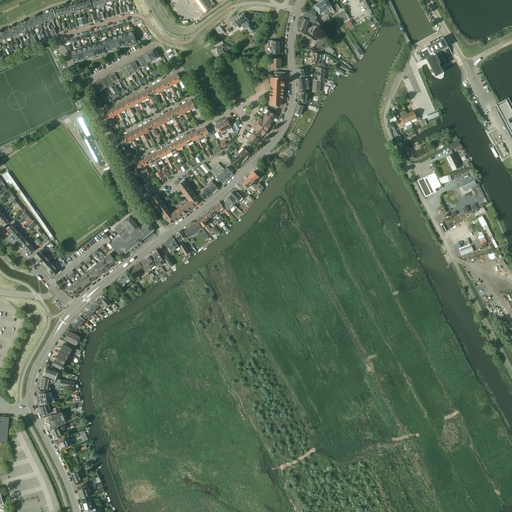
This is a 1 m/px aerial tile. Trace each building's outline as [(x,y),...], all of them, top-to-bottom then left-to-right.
[(194,0),(204,13),(206,12),(213,6),(209,0),(208,0),(194,0)] [(326,0),(323,0),(319,3),(321,6),(323,5),(324,7),(325,6),(329,12),(333,10),(331,7),(326,0)] [(330,0),(332,2),(337,11),(340,9),(336,3),(338,2),(336,0),(330,0)] [(372,9),(366,0),(365,0),(363,1),(368,11),(372,9)] [(321,6),(319,3),(314,6),(313,7),(312,8),(314,11),(316,11),(317,10),(320,14),(322,17),(329,12),(325,6),(324,7),(323,5),(321,6)] [(243,14),(238,18),(241,21),(242,21),(244,24),(242,26),(244,29),(245,28),(249,33),(254,29),(250,24),(249,25),(247,22),(248,21),(247,19),(250,17),(247,14),(245,16),(243,14)] [(308,14),(306,20),(309,21),(314,23),(315,22),(315,20),(316,17),(308,14)] [(239,28),(242,26),(244,24),(242,21),(241,21),(238,18),(234,21),(232,23),(231,24),(232,26),(233,25),(235,27),(236,28),(238,26),(239,28)] [(302,18),(298,28),(306,31),(309,21),(306,20),(302,18)] [(350,21),(345,24),(349,30),(354,27),(350,21)] [(215,29),(220,36),(224,33),(219,26),(215,29)] [(127,31),(128,33),(131,43),(136,41),(132,29),(127,31)] [(131,43),(128,33),(127,31),(122,33),(123,35),(125,45),(131,43)] [(123,35),(117,36),(120,46),(125,45),(123,35)] [(117,36),(112,38),(115,48),(120,46),(117,36)] [(443,72),(433,54),(448,47),(443,37),(439,40),(430,44),(417,51),(417,52),(422,61),(426,59),(435,76),(443,72)] [(112,38),(107,40),(110,49),(115,48),(112,38)] [(318,43),(315,46),(320,50),(322,48),(323,49),(327,45),(321,39),(317,43),(318,43)] [(110,49),(107,40),(102,41),(102,43),(105,51),(110,49)] [(279,40),(268,40),(268,54),(279,54),(279,47),(279,40)] [(102,43),(97,45),(100,54),(105,53),(105,51),(102,43)] [(91,44),(86,45),(88,51),(90,57),(95,56),(92,46),(91,44)] [(86,45),(81,47),(85,59),(90,57),(88,51),(86,45)] [(97,45),(92,46),(95,56),(100,54),(97,45)] [(218,51),(216,52),(220,59),(226,56),(222,49),(223,48),(222,45),(216,48),(218,51)] [(81,47),(76,48),(77,51),(80,60),(85,59),(81,47)] [(74,62),(80,60),(77,51),(71,52),(74,62)] [(147,54),(152,63),(160,59),(155,51),(153,52),(153,51),(147,54)] [(313,60),(312,63),(312,66),(318,67),(319,66),(325,67),(323,64),(323,60),(324,59),(325,55),(322,54),(317,54),(313,53),(312,60),(313,60)] [(147,54),(143,56),(147,63),(149,62),(150,64),(152,63),(147,54)] [(139,59),(135,61),(139,68),(141,67),(142,69),(144,68),(139,59)] [(271,68),(281,68),(281,59),(277,59),(272,59),(271,68)] [(135,61),(131,64),(136,73),(138,72),(140,71),(139,68),(135,61)] [(131,64),(126,66),(132,75),(136,73),(131,64)] [(132,75),(126,66),(122,68),(128,77),(132,75)] [(122,68),(118,71),(122,77),(124,76),(126,78),(128,77),(122,68)] [(298,69),(299,78),(307,77),(306,68),(298,69)] [(317,79),(324,80),(326,80),(327,79),(324,78),(325,69),(318,68),(317,75),(317,79)] [(114,73),(110,75),(114,82),(116,85),(120,82),(119,82),(114,73)] [(284,81),(284,73),(274,73),(274,78),(270,77),(269,105),(274,105),(274,106),(278,106),(278,105),(283,105),(284,86),(285,86),(285,81),(284,81)] [(175,76),(172,77),(176,83),(179,82),(183,88),(187,86),(184,81),(183,81),(182,80),(183,79),(181,76),(179,77),(178,74),(177,75),(176,74),(175,75),(175,76)] [(172,77),(167,80),(171,86),(176,83),(172,77)] [(106,78),(102,80),(106,87),(108,85),(109,88),(111,87),(106,78)] [(306,90),(306,89),(309,89),(307,79),(306,79),(306,78),(305,78),(299,79),(300,90),(306,90)] [(167,80),(162,82),(165,89),(166,91),(170,89),(172,88),(171,86),(167,80)] [(312,91),(319,92),(321,81),(313,80),(312,91)] [(103,91),(98,82),(92,85),(96,92),(100,90),(102,92),(103,91)] [(162,82),(157,85),(160,92),(161,93),(163,92),(164,92),(163,90),(165,89),(162,82)] [(157,85),(152,88),(155,94),(160,92),(157,85)] [(152,88),(147,91),(150,97),(155,94),(152,88)] [(426,88),(417,92),(425,110),(425,111),(434,107),(434,106),(431,99),(426,88)] [(147,91),(141,93),(145,100),(150,97),(147,91)] [(302,103),(309,104),(310,104),(310,101),(309,101),(306,100),(307,93),(300,92),(299,100),(302,100),(302,103)] [(141,93),(136,96),(140,102),(145,100),(141,93)] [(136,96),(131,99),(135,105),(140,102),(136,96)] [(131,99),(126,101),(129,108),(135,105),(131,99)] [(126,101),(121,104),(124,111),(129,108),(126,101)] [(189,102),(186,104),(190,110),(195,107),(192,101),(191,101),(190,101),(189,101),(189,102)] [(501,105),(495,107),(501,119),(507,116),(511,113),(511,110),(507,101),(501,105)] [(121,104),(116,107),(119,113),(124,111),(121,104)] [(186,104),(181,106),(185,113),(190,110),(186,104)] [(181,106),(176,109),(179,116),(183,114),(185,118),(188,116),(187,113),(185,114),(185,113),(181,106)] [(116,107),(111,110),(114,116),(119,113),(116,107)] [(262,111),(262,112),(274,121),(277,116),(266,108),(263,112),(262,111)] [(176,109),(171,112),(174,118),(179,116),(176,109)] [(114,116),(111,110),(104,113),(107,119),(107,120),(108,120),(111,126),(114,125),(111,118),(114,116)] [(413,111),(407,113),(410,120),(416,118),(417,120),(420,119),(417,111),(414,113),(413,111)] [(171,112),(166,115),(169,121),(171,120),(172,121),(173,121),(175,120),(174,118),(171,112)] [(262,114),(260,117),(270,125),(274,121),(262,112),(261,113),(262,114)] [(402,118),(399,119),(402,127),(405,126),(405,125),(406,126),(412,124),(410,120),(407,113),(401,116),(402,118)] [(86,114),(77,119),(84,132),(79,134),(83,140),(84,140),(85,142),(98,168),(105,164),(105,165),(107,167),(109,166),(112,165),(110,162),(110,161),(103,148),(98,138),(95,133),(95,132),(86,114)] [(166,115),(161,117),(164,124),(169,121),(166,115)] [(161,117),(155,120),(159,126),(164,124),(161,117)] [(252,127),(263,136),(271,126),(270,125),(260,117),(257,121),(256,120),(254,123),(255,124),(252,127)] [(224,121),(221,122),(226,131),(231,128),(233,132),(236,131),(236,130),(233,124),(231,125),(230,126),(229,122),(227,118),(224,120),(224,121)] [(155,120),(150,123),(154,129),(159,126),(155,120)] [(226,131),(221,122),(219,123),(216,124),(220,131),(217,133),(220,139),(223,137),(222,135),(227,133),(226,131)] [(150,123),(145,125),(148,132),(154,129),(150,123)] [(145,125),(140,128),(142,132),(143,134),(148,132),(145,125)] [(205,126),(200,129),(203,136),(205,139),(207,137),(211,135),(210,132),(208,133),(205,126)] [(248,130),(248,131),(249,132),(260,140),(263,136),(252,127),(249,131),(248,130)] [(140,128),(135,131),(138,137),(143,134),(142,132),(140,128)] [(200,141),(204,139),(203,136),(200,129),(194,132),(198,139),(199,141),(200,141)] [(135,131),(130,134),(133,140),(138,137),(135,131)] [(249,132),(248,131),(247,132),(248,133),(246,136),(256,144),(260,140),(249,132)] [(189,135),(192,141),(198,139),(194,132),(189,135)] [(130,134),(124,136),(128,143),(133,140),(130,134)] [(394,138),(398,142),(403,138),(399,134),(394,138)] [(184,138),(187,144),(192,141),(189,135),(184,138)] [(128,143),(124,136),(118,140),(121,146),(121,147),(122,146),(125,153),(128,151),(125,144),(128,143)] [(178,140),(182,147),(187,144),(184,138),(178,140)] [(173,143),(177,150),(182,147),(178,140),(173,143)] [(283,140),(279,145),(280,146),(281,146),(282,147),(283,148),(286,145),(287,143),(284,140),(283,140)] [(448,147),(450,151),(455,148),(457,147),(460,145),(458,142),(448,147)] [(168,146),(171,153),(173,155),(176,154),(178,152),(177,150),(173,143),(168,146)] [(162,149),(166,155),(171,153),(168,146),(162,149)] [(225,151),(230,155),(234,151),(233,149),(230,146),(225,151)] [(157,152),(161,158),(166,155),(162,149),(157,152)] [(244,149),(239,154),(245,160),(250,154),(249,153),(244,149)] [(157,152),(152,154),(157,164),(155,164),(157,167),(158,167),(158,166),(159,166),(158,163),(162,161),(161,158),(157,152)] [(147,157),(151,166),(155,164),(157,164),(152,154),(147,157)] [(245,160),(239,154),(234,159),(240,165),(245,160)] [(447,157),(453,170),(460,167),(454,154),(447,157)] [(141,160),(145,166),(150,164),(147,157),(141,160)] [(146,169),(141,160),(136,163),(137,166),(135,167),(138,174),(141,172),(146,169)] [(204,170),(206,174),(210,170),(204,163),(200,166),(201,167),(203,170),(204,170)] [(226,168),(224,170),(218,163),(211,170),(214,174),(214,175),(216,178),(217,177),(223,183),(232,174),(226,168)] [(199,165),(196,167),(197,169),(197,170),(200,173),(204,170),(203,170),(201,167),(200,166),(199,165)] [(251,174),(248,177),(253,182),(255,180),(259,177),(255,173),(253,172),(251,174)] [(418,181),(426,197),(436,192),(428,176),(418,181)] [(245,180),(242,183),(243,184),(247,188),(250,186),(251,184),(253,182),(248,177),(247,178),(245,180)] [(150,186),(146,188),(147,191),(148,190),(154,187),(151,181),(149,182),(150,184),(150,186)] [(189,201),(187,202),(173,212),(172,213),(157,194),(150,199),(168,222),(173,223),(187,212),(197,205),(198,199),(184,181),(177,186),(189,201)] [(461,187),(463,191),(476,184),(474,181),(462,187),(461,187)] [(206,185),(208,187),(213,193),(218,188),(213,183),(210,185),(208,183),(206,185)] [(475,189),(479,197),(484,195),(479,186),(475,189)] [(203,188),(202,189),(204,191),(209,196),(213,193),(208,187),(205,190),(203,188)] [(209,196),(204,191),(200,194),(205,200),(209,196)] [(227,198),(233,204),(238,199),(239,201),(242,198),(237,192),(234,195),(232,193),(227,198)] [(233,204),(227,198),(224,201),(225,202),(223,204),(228,210),(231,208),(230,207),(233,204)] [(219,202),(215,205),(219,210),(222,208),(223,210),(224,209),(223,207),(219,202)] [(475,203),(470,206),(471,207),(474,212),(479,209),(478,209),(478,207),(476,204),(475,203)] [(212,208),(208,211),(212,216),(215,214),(217,217),(218,216),(216,213),(212,208)] [(208,211),(205,214),(209,219),(211,217),(213,220),(214,219),(212,216),(208,211)] [(0,217),(0,221),(1,223),(6,218),(9,215),(6,212),(0,217)] [(6,218),(1,223),(4,226),(5,225),(9,221),(12,218),(9,215),(6,218)] [(138,243),(154,230),(147,222),(139,228),(130,216),(123,221),(124,221),(115,229),(121,236),(110,244),(118,255),(123,251),(125,253),(138,243)] [(201,217),(197,220),(203,227),(207,224),(205,222),(201,217)] [(7,228),(7,229),(11,233),(17,227),(18,226),(15,222),(12,224),(7,228)] [(188,237),(201,228),(197,222),(184,231),(187,235),(188,237)] [(11,233),(14,237),(22,230),(21,230),(18,226),(17,227),(11,233)] [(18,241),(23,237),(25,235),(25,234),(22,230),(14,237),(18,241)] [(181,239),(186,236),(182,230),(177,233),(174,235),(180,243),(182,241),(181,239)] [(203,230),(199,233),(203,239),(207,236),(203,230)] [(169,239),(174,247),(175,248),(176,249),(180,247),(179,246),(178,244),(173,236),(172,236),(170,238),(169,239)] [(18,241),(22,245),(29,239),(28,238),(26,240),(23,237),(18,241)] [(22,245),(25,249),(30,245),(32,243),(31,242),(29,239),(22,245)] [(165,241),(165,242),(168,246),(169,248),(167,249),(172,256),(174,254),(173,251),(176,249),(175,248),(174,247),(169,239),(165,241)] [(30,245),(25,249),(29,254),(34,249),(36,247),(37,247),(36,246),(33,248),(31,245),(32,243),(30,245)] [(179,246),(180,247),(186,256),(188,259),(191,256),(189,253),(183,244),(179,246)] [(34,256),(38,260),(42,256),(44,255),(42,253),(42,252),(45,250),(43,248),(40,251),(34,256)] [(163,260),(159,253),(157,250),(154,253),(152,255),(154,259),(153,259),(158,267),(162,264),(160,262),(163,260)] [(38,260),(41,264),(42,264),(50,256),(49,254),(46,257),(44,255),(42,256),(38,260)] [(110,254),(106,257),(111,265),(116,261),(110,254)] [(162,258),(168,268),(174,265),(167,254),(163,257),(162,258)] [(42,265),(45,268),(51,263),(49,260),(52,258),(50,256),(42,264),(41,264),(42,265)] [(106,257),(101,261),(107,268),(111,265),(106,257)] [(149,257),(145,260),(151,268),(156,265),(149,257)] [(151,268),(145,260),(141,263),(147,271),(151,268)] [(101,261),(97,264),(103,271),(107,268),(101,261)] [(51,263),(45,268),(49,272),(58,264),(57,264),(56,262),(53,265),(51,263)] [(139,269),(142,267),(139,263),(136,265),(129,271),(132,275),(139,269)] [(58,264),(49,272),(52,276),(58,271),(56,268),(59,266),(58,264)] [(97,264),(93,267),(99,275),(103,271),(97,264)] [(93,267),(89,271),(89,272),(95,278),(99,275),(93,267)] [(89,271),(84,274),(88,278),(90,282),(95,278),(89,272),(89,271)] [(84,274),(80,278),(86,285),(90,282),(88,278),(84,274)] [(117,280),(122,287),(131,280),(126,274),(117,280)] [(80,278),(76,281),(80,285),(82,288),(86,285),(80,278)] [(76,281),(72,284),(76,290),(78,292),(82,288),(80,285),(76,281)] [(76,290),(72,284),(65,290),(70,296),(71,296),(73,294),(74,295),(78,292),(76,290)] [(102,294),(99,298),(103,303),(102,303),(105,306),(105,307),(106,306),(110,302),(107,299),(102,294)] [(99,298),(95,301),(100,306),(103,309),(105,306),(102,303),(103,303),(99,298)] [(95,301),(92,305),(98,311),(99,312),(100,313),(103,310),(100,306),(95,301)] [(80,316),(75,320),(80,325),(84,321),(80,316)] [(80,325),(75,320),(72,325),(71,325),(76,329),(80,325)] [(80,337),(71,333),(69,332),(65,339),(76,345),(77,345),(79,343),(80,341),(80,340),(80,339),(80,337)] [(63,344),(60,349),(69,354),(71,349),(63,344)] [(60,349),(58,354),(66,359),(69,354),(60,349)] [(58,354),(55,360),(64,364),(66,359),(58,354)] [(64,364),(55,360),(52,365),(61,369),(64,364)] [(47,368),(44,376),(50,377),(56,379),(57,376),(57,375),(58,373),(58,371),(47,368)] [(74,382),(64,381),(62,380),(61,386),(62,386),(73,388),(74,382)] [(40,394),(40,399),(52,398),(52,393),(46,393),(45,391),(40,392),(40,394)] [(49,404),(40,407),(42,416),(48,414),(47,411),(50,410),(49,404)] [(49,422),(51,426),(50,427),(50,428),(51,428),(66,423),(61,412),(52,415),(52,416),(48,418),(49,421),(49,422)] [(0,442),(6,443),(8,417),(3,417),(1,417),(0,416),(0,442)] [(52,431),(51,431),(55,439),(61,437),(60,433),(61,432),(62,431),(60,426),(57,428),(55,428),(56,429),(52,431)] [(57,442),(61,451),(69,447),(65,438),(57,442)] [(72,474),(76,482),(81,480),(85,479),(81,470),(77,472),(77,471),(77,472),(72,474)] [(86,489),(79,491),(81,498),(88,496),(89,496),(88,495),(88,493),(90,492),(89,488),(86,489)] [(85,510),(92,508),(89,496),(88,496),(81,498),(85,510)]
